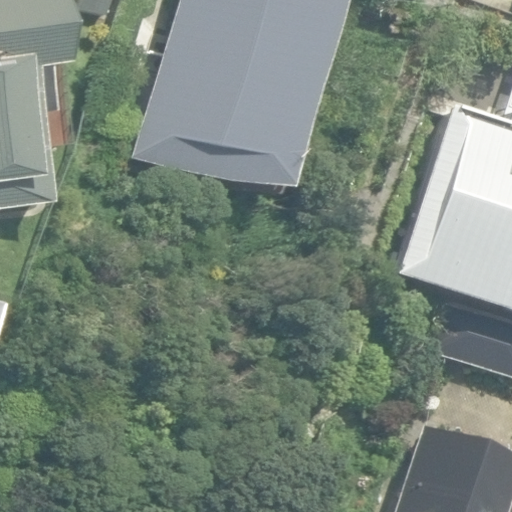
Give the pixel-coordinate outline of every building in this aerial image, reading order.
[(0,0),(0,211),(41,207),(25,72),(54,68),(45,0),(20,0),(1,2),(1,0),(0,0)] [(73,0),(69,12),(102,23),(109,0),(73,0)] [(167,0),(122,159),(257,197),(313,0),(167,0)] [(351,66),(396,80),(408,40),(364,26),(351,66)] [(511,94),(491,87),(482,113),(511,122),(511,94)] [(383,276),(511,318),(511,126),(439,103),(383,276)] [(424,353),(511,384),(511,327),(442,302),(424,353)] [(387,511),(500,511),(511,477),(511,460),(416,428),(387,511)]
